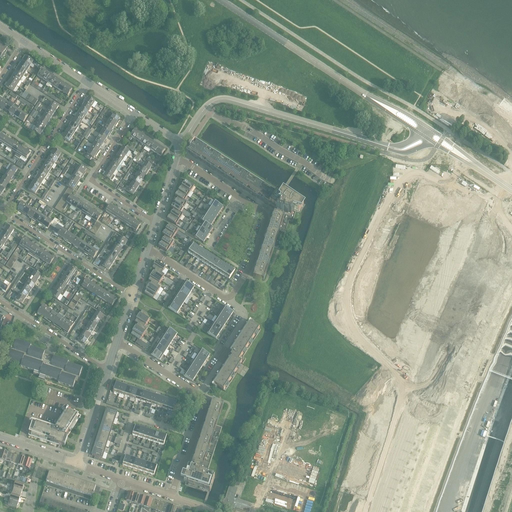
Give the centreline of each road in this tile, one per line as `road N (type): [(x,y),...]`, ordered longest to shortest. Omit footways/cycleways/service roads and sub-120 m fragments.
road 1 (tertiary): [(178,139),(210,102),(224,98),(387,146)]
road 2 (residential): [(177,158),(265,214),(250,266),(228,300)]
road 3 (secondary): [(380,104),(222,0)]
road 4 (motorway): [(511,345),(453,511)]
road 5 (residential): [(155,222),(90,180),(133,113)]
road 6 (residential): [(3,211),(87,82)]
road 7 (residential): [(107,368),(0,301)]
road 8 (residential): [(107,280),(3,211)]
road 9 (motorway): [(473,511),(511,393)]
